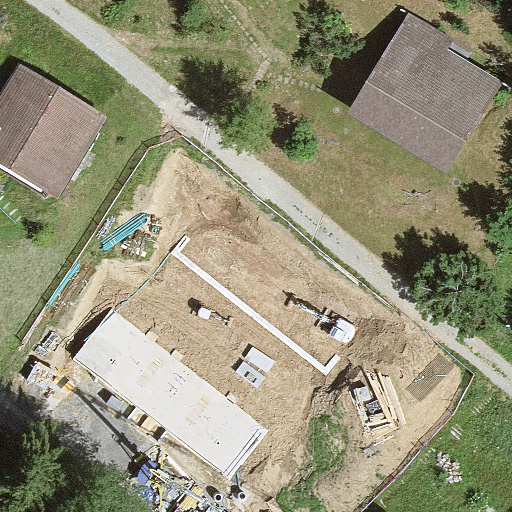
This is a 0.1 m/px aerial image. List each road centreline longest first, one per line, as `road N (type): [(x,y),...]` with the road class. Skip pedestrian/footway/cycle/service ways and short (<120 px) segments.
road 1 (track): [(511,391),(45,0)]
road 2 (track): [(0,415),(127,511)]
